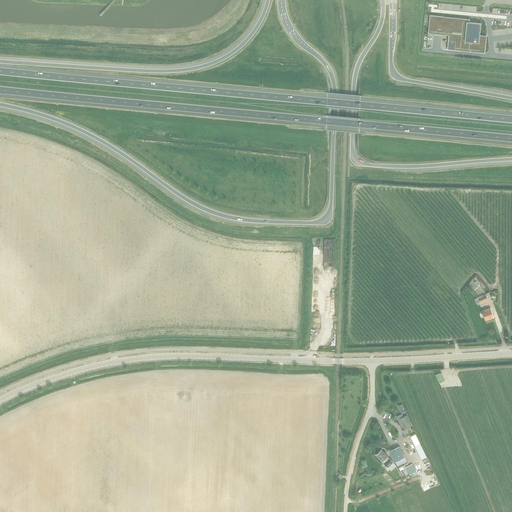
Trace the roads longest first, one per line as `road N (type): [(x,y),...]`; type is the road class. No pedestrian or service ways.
road 1 (motorway): [(0,104),(68,125),(229,218),(325,220),(333,84),(320,58),(287,28),(279,0)]
road 2 (motorway): [(0,90),(511,138)]
road 3 (motorway): [(511,119),(0,71)]
road 4 (tertiary): [(0,399),(72,372),(143,358),(371,361)]
road 5 (motorway): [(383,0),(378,31),(354,75),(356,159),(378,166),(511,159)]
road 6 (motorway): [(267,0),(240,46),(204,66),(143,71),(0,61)]
road 7 (motorway): [(511,98),(395,76),(390,15)]
road 8 (unclassified): [(344,511),(371,405),(371,361)]
road 9 (tertiary): [(371,361),(511,353)]
